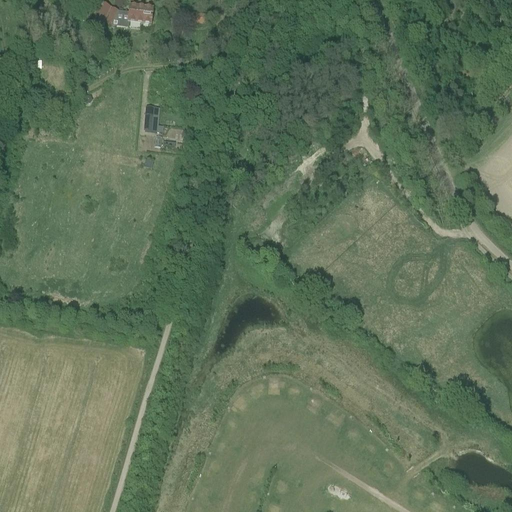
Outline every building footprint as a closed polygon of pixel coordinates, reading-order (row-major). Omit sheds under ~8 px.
[(117,13),(98,5),(90,24),(103,29),(105,26),(115,31),(116,28),(128,30),(129,25),(150,27),(152,10),(129,8),(128,15),(117,14),(117,13)] [(164,48),(187,48),(188,37),(165,36),(164,48)] [(71,92),(86,87),(83,80),(69,84),(71,92)] [(154,129),(150,129),(151,109),(137,109),(136,135),(154,136),(154,129)] [(143,162),(142,169),(150,171),(152,163),(143,162)] [(299,165),(290,166),(291,174),(300,173),(299,165)] [(362,192),(358,188),(353,193),(356,197),(362,192)] [(365,196),(368,203),(373,201),(370,194),(365,196)]
